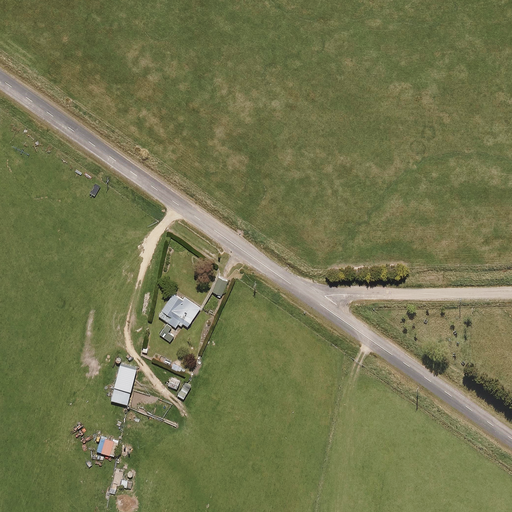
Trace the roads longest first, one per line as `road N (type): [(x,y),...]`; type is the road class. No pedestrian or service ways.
road 1 (unclassified): [(0,78),(318,303)]
road 2 (unclassified): [(318,303),(511,438)]
road 3 (unclassified): [(318,303),(338,294),(511,291)]
